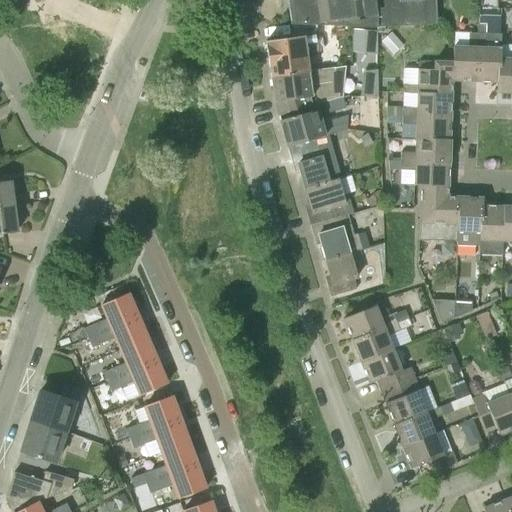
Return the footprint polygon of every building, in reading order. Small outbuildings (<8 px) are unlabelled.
[(286,0),(290,25),(376,30),(436,25),(435,0),(286,0)] [(499,59),(500,59),(501,34),(486,34),(486,24),(477,24),(477,34),(475,82),(497,83),(498,83),(499,59)] [(376,47),(377,31),(353,30),(353,47),(376,47)] [(475,82),(477,34),(468,33),(453,33),(452,63),(452,81),(475,82)] [(394,34),(384,44),(393,54),(404,45),(394,34)] [(270,77),(308,73),(305,55),(320,53),(317,36),(265,42),(270,77)] [(511,93),(511,59),(500,59),(499,59),(498,83),(497,83),(496,93),(511,93)] [(434,70),(434,62),(420,61),(420,70),(434,70)] [(452,81),(452,63),(434,62),(434,70),(420,70),(417,69),(417,85),(403,84),(402,93),(417,94),(451,95),(451,81),(452,81)] [(382,68),(365,67),(364,95),(381,95),(382,68)] [(312,105),(322,102),(338,98),(335,83),(333,70),(308,73),(270,77),(274,102),(278,116),(313,107),(312,105)] [(450,118),(451,95),(417,94),(416,108),(402,107),(401,116),(450,118)] [(338,98),(322,102),(326,114),(344,108),(342,97),(338,98)] [(321,125),(317,111),(279,121),(287,147),(329,136),(346,132),(347,118),(328,123),(321,125)] [(449,140),(450,118),(401,116),(401,125),(401,139),(415,139),(450,141),(450,140),(449,140)] [(366,134),(360,138),(365,147),(372,143),(366,134)] [(304,189),(338,180),(338,179),(341,178),(329,136),(287,147),(294,171),(299,170),(304,189)] [(449,164),(450,141),(415,139),(414,153),(400,153),(399,161),(449,164)] [(449,164),(399,161),(399,170),(413,171),(413,186),(420,186),(448,187),(448,164),(449,164)] [(310,226),(347,215),(338,180),(304,189),(310,209),(305,210),(310,226)] [(0,208),(14,207),(10,182),(0,183),(0,208)] [(447,197),(448,187),(420,186),(420,196),(419,223),(418,240),(456,241),(457,224),(458,198),(447,197)] [(375,191),(364,201),(370,208),(382,199),(375,191)] [(481,206),(482,206),(483,198),(458,198),(457,224),(456,241),(456,246),(470,246),(479,247),(479,232),(480,232),(481,206)] [(503,241),(504,207),(503,207),(482,206),(481,206),(480,232),(479,232),(479,247),(478,255),(487,255),(502,255),(503,241)] [(0,208),(0,233),(17,232),(14,207),(0,208)] [(511,207),(504,207),(503,241),(511,241),(511,207)] [(325,260),(349,253),(349,252),(361,249),(356,234),(352,235),(350,225),(347,215),(310,226),(314,242),(319,241),(325,260)] [(349,253),(325,260),(331,279),(326,281),(330,297),(356,290),(353,279),(356,278),(349,253)] [(495,293),(488,296),(491,302),(498,299),(495,293)] [(87,338),(137,317),(127,294),(101,305),(107,319),(83,329),(87,337),(87,338)] [(454,301),(431,300),(441,322),(453,317),(454,301)] [(471,310),(471,302),(454,301),(453,317),(471,310)] [(397,323),(408,318),(404,310),(380,320),(374,306),(343,319),(352,340),(351,340),(351,341),(397,323)] [(476,316),(485,336),(495,331),(486,312),(476,316)] [(120,350),(146,339),(137,317),(87,338),(92,348),(115,338),(120,350)] [(360,362),(392,349),(386,336),(411,326),(408,318),(397,323),(351,341),(360,362)] [(461,338),(459,333),(455,324),(443,329),(449,343),(461,338)] [(71,344),(87,337),(83,329),(67,336),(71,344)] [(107,382),(156,361),(146,339),(120,350),(126,363),(103,373),(107,382)] [(381,392),(414,379),(409,368),(400,371),(392,349),(360,362),(360,363),(361,363),(369,384),(377,381),(381,392)] [(156,361),(107,382),(111,392),(134,382),(140,395),(166,384),(156,361)] [(456,364),(449,366),(451,374),(459,372),(456,364)] [(503,382),(511,379),(506,366),(498,369),(503,382)] [(393,425),(425,413),(417,391),(418,390),(414,379),(381,392),(385,403),(393,425)] [(511,381),(511,379),(503,382),(505,387),(511,405),(511,381)] [(511,405),(505,387),(471,400),(472,403),(485,433),(496,428),(499,436),(511,430),(511,405)] [(59,397),(40,391),(30,422),(64,433),(74,402),(59,397)] [(469,395),(448,403),(452,411),(472,403),(471,400),(469,395)] [(129,439),(180,420),(171,396),(134,410),(139,424),(125,429),(129,439)] [(428,421),(442,415),(439,407),(425,413),(393,425),(402,447),(434,434),(428,421)] [(463,433),(475,428),(471,419),(459,423),(463,433)] [(161,453),(188,443),(180,420),(129,439),(133,449),(157,440),(161,453)] [(55,463),(64,433),(30,422),(20,452),(55,463)] [(434,434),(402,447),(403,447),(411,468),(419,465),(423,477),(456,464),(451,452),(442,456),(434,434)] [(146,485),(196,465),(188,443),(161,453),(166,465),(130,479),(134,488),(146,484),(146,485)] [(196,465),(146,485),(149,494),(173,485),(178,499),(205,489),(196,465)] [(36,503),(37,503),(46,498),(71,490),(73,479),(44,472),(42,481),(13,472),(5,500),(11,511),(17,511),(36,503)] [(509,511),(505,500),(483,509),(484,511),(509,511)] [(213,511),(209,501),(182,511),(160,511),(155,511),(213,511)] [(49,511),(41,511),(37,503),(36,503),(17,511),(70,511),(66,503),(49,511)]
